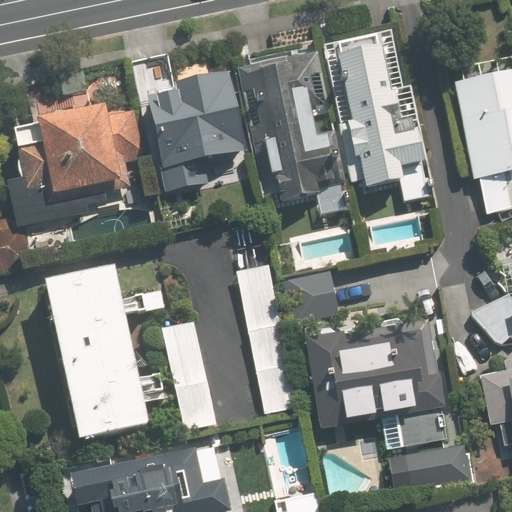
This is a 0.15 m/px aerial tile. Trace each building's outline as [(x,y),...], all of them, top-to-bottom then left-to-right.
[(345,123),(359,188),(402,179),(406,201),(430,196),(422,160),(434,157),(424,114),(412,117),(405,86),(401,87),(391,41),(345,51),(359,119),(345,123)] [(323,49),(244,66),(274,202),(352,185),(323,49)] [(170,162),(253,144),(237,69),(186,80),(188,88),(155,95),(170,162)] [(511,72),(463,81),(486,214),(511,209),(511,72)] [(49,187),(53,202),(134,185),(129,163),(150,158),(139,109),(119,114),(116,100),(50,114),(51,121),(24,127),(37,190),(49,187)] [(0,221),(0,272),(30,266),(20,217),(0,221)] [(278,262),(240,269),(269,414),(306,407),(278,262)] [(45,285),(79,445),(150,430),(115,270),(45,285)] [(344,311),(335,270),(284,280),(292,322),(344,311)] [(511,342),(511,292),(475,312),(506,344),(511,342)] [(311,337),(327,427),(401,414),(406,445),(456,437),(434,316),(311,337)] [(199,320),(168,328),(191,427),(223,419),(199,320)] [(511,358),(511,359),(511,365),(511,369),(488,375),(499,424),(511,420),(511,358)] [(469,443),(408,454),(414,490),(475,479),(469,443)] [(202,446),(82,472),(89,504),(101,502),(103,511),(236,511),(229,478),(210,482),(202,446)] [(325,511),(322,493),(288,498),(290,511),(325,511)]
